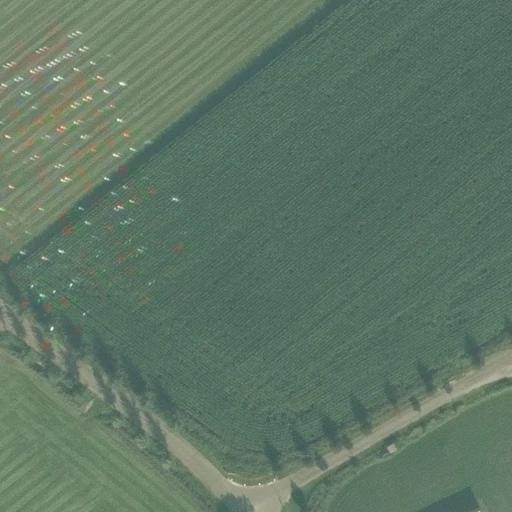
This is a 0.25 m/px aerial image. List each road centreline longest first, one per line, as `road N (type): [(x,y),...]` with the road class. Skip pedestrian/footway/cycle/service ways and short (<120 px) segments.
road 1 (unclassified): [(245,510),(94,382),(0,318)]
road 2 (unclassified): [(245,510),(511,356)]
